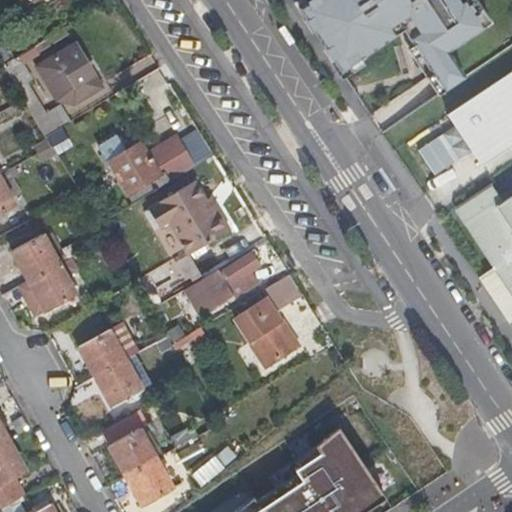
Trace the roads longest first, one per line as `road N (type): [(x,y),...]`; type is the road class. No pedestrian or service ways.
road 1 (residential): [(511,422),(225,0)]
road 2 (residential): [(97,511),(0,335)]
